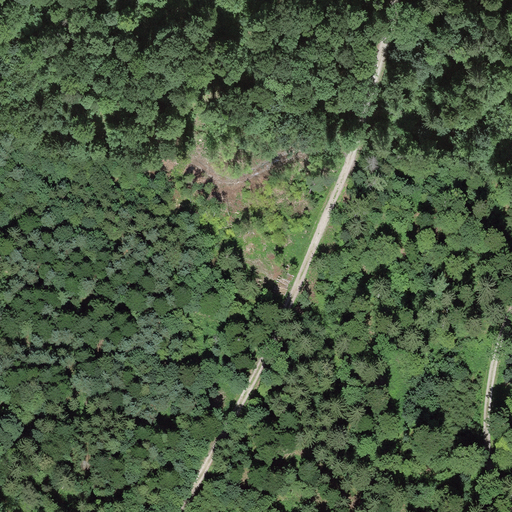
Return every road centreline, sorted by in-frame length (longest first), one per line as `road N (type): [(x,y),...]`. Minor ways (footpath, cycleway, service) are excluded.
road 1 (track): [(392,0),(349,160),(318,240),(181,511)]
road 2 (track): [(511,511),(493,477),(487,431),(491,378),(511,308)]
